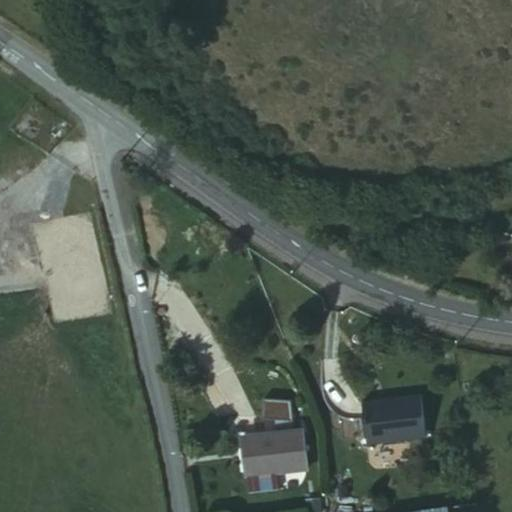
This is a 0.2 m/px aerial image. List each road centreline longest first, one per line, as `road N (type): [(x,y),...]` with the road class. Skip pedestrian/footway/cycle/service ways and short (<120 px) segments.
road 1 (tertiary): [(511,324),(450,317),(343,276),(114,121)]
road 2 (residential): [(114,121),(104,161),(178,511)]
road 3 (tertiary): [(114,121),(0,42)]
